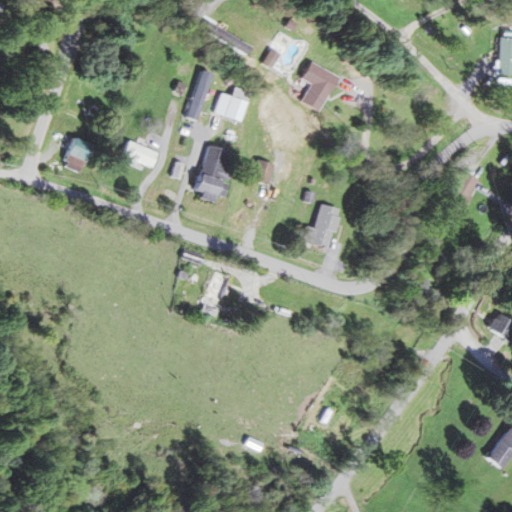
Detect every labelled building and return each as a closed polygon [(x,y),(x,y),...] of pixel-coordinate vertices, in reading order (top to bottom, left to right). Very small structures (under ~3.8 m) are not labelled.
[(205,29),(242,58),(249,49),(212,20),(205,29)] [(511,37),(497,38),(497,76),(511,75),(511,37)] [(323,110),(336,73),(307,63),(295,101),(323,110)] [(212,113),(238,122),(249,92),(233,87),(230,96),(219,92),(212,113)] [(64,163),(81,169),(90,141),(73,135),(64,163)] [(150,169),(157,153),(127,140),(120,155),(150,169)] [(223,168),(227,151),(206,146),(194,196),(213,201),(215,196),(223,198),(229,169),(223,168)] [(251,180),(266,185),(273,165),(257,160),(251,180)] [(477,181),(462,171),(439,207),(454,217),(477,181)] [(329,251),(339,209),(318,204),(313,229),(306,227),(302,244),(329,251)] [(217,318),(231,276),(210,269),(196,311),(217,318)] [(428,282),(420,278),(413,292),(432,302),(437,292),(426,287),(428,282)] [(508,341),(511,334),(511,322),(496,313),(486,328),(508,341)] [(511,430),(509,428),(485,457),(500,470),(511,455),(511,430)] [(243,444),(256,451),(260,444),(247,438),(243,444)]
